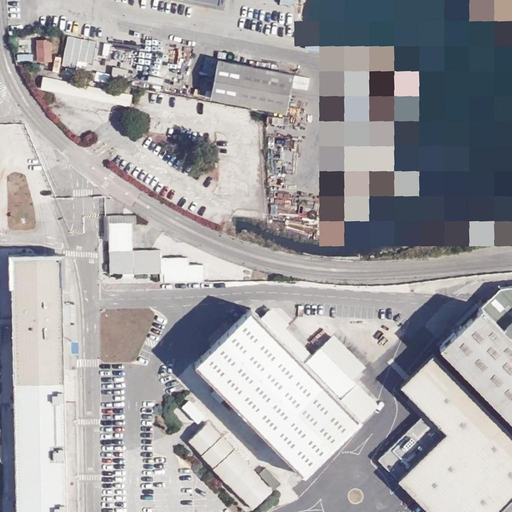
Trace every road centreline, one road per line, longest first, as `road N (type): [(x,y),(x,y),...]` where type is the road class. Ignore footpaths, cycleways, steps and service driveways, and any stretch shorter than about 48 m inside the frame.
road 1 (unclassified): [(511,257),(337,271),(215,243),(135,199),(47,128),(23,101),(0,51)]
road 2 (unknown): [(134,0),(321,60)]
